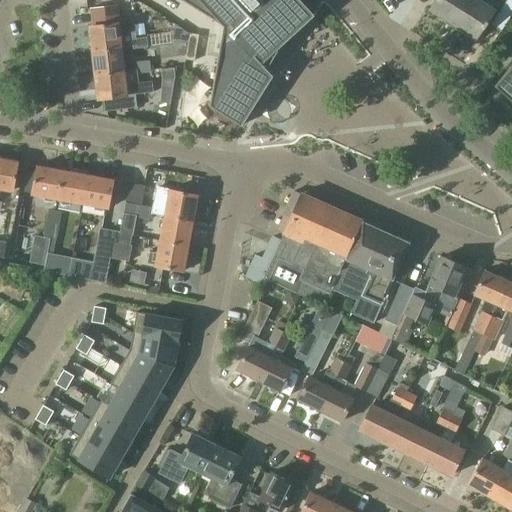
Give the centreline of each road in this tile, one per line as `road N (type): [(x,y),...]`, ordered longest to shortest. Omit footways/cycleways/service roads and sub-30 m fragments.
road 1 (residential): [(419,511),(213,409),(196,391),(197,358)]
road 2 (residential): [(511,245),(432,231),(261,163),(238,162)]
road 3 (residential): [(238,162),(197,358)]
road 4 (residential): [(238,162),(71,130)]
road 5 (residential): [(347,0),(448,122)]
road 6 (residential): [(71,130),(62,14),(37,0)]
